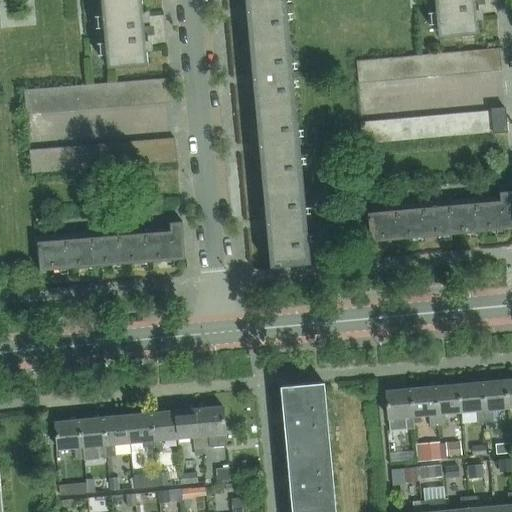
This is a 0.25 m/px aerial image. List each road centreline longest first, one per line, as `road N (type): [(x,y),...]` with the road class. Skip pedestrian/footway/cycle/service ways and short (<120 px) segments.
road 1 (residential): [(218,338),(187,0)]
road 2 (tertiary): [(511,305),(218,338)]
road 3 (tertiary): [(218,338),(0,356)]
